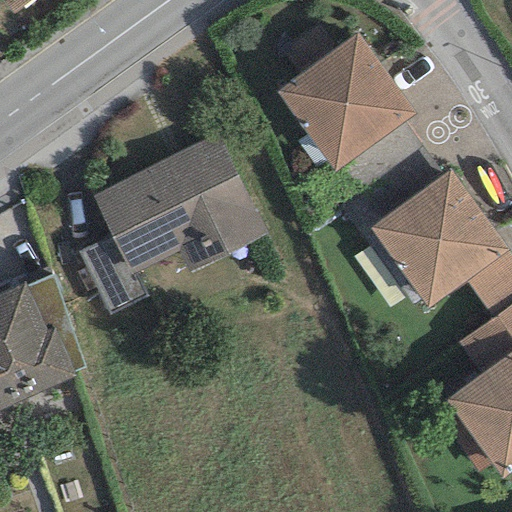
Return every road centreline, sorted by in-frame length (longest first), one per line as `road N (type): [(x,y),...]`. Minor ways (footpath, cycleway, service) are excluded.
road 1 (tertiary): [(169,0),(0,120)]
road 2 (residential): [(428,0),(511,146)]
